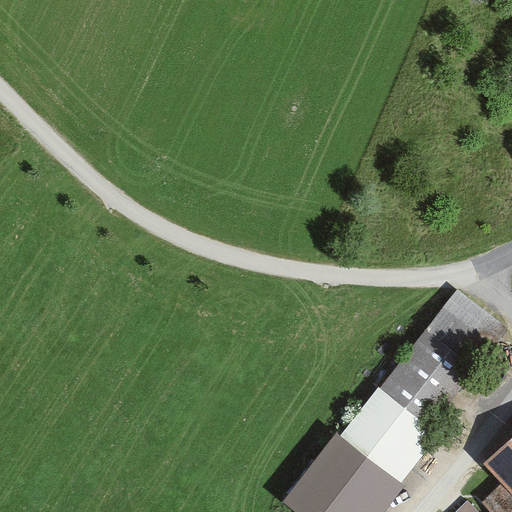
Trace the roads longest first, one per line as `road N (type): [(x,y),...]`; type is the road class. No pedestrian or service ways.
road 1 (track): [(511,252),(438,276),(321,274),(189,243),(113,198),(0,90)]
road 2 (track): [(421,511),(511,408)]
